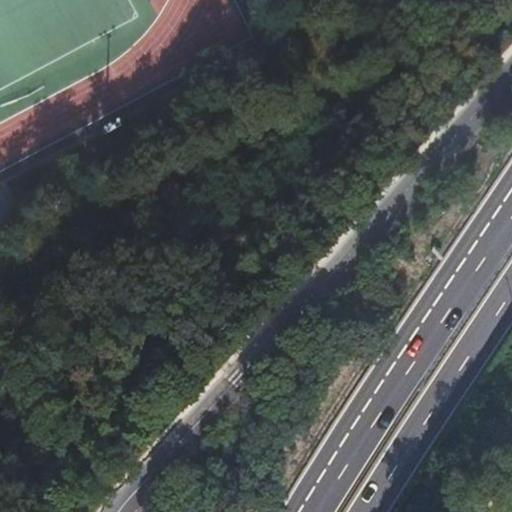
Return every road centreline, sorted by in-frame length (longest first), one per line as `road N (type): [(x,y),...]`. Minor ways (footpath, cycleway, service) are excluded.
road 1 (unclassified): [(121,511),(511,70)]
road 2 (trunk): [(511,200),(298,511)]
road 3 (trunk): [(351,511),(511,272)]
